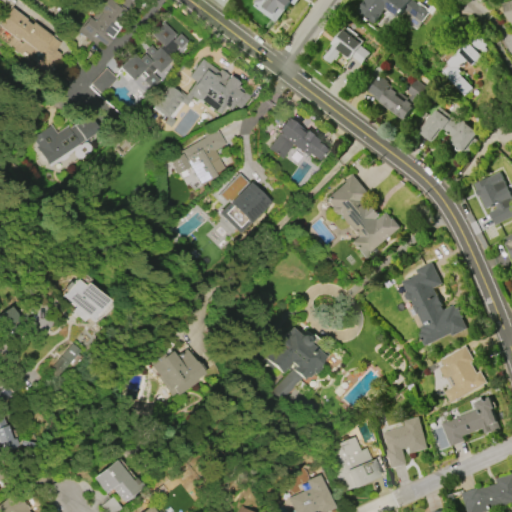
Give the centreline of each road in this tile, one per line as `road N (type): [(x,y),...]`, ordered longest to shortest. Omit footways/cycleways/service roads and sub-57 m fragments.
road 1 (residential): [(74,499),(83,511),(456,473),(511,448)]
road 2 (residential): [(448,211),(411,170),(184,0)]
road 3 (residential): [(511,348),(448,211)]
